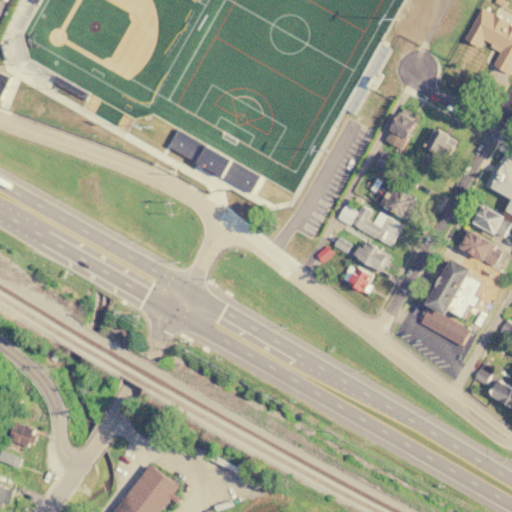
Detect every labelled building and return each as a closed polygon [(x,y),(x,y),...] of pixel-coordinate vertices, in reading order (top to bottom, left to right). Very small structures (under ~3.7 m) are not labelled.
[(465,38),(480,47),(484,39),(493,44),(491,46),(501,51),(493,65),(511,74),(511,72),(511,23),(511,22),(494,12),(493,13),(482,7),(465,38)] [(0,73),(9,78),(0,95),(0,73)] [(384,140),(402,108),(418,117),(400,149),(384,140)] [(423,144),(433,127),(457,140),(447,158),(423,144)] [(179,129),(170,146),(252,193),(263,176),(179,129)] [(373,166),(382,150),(397,159),(389,174),(373,166)] [(504,161),(511,165),(511,215),(504,211),(511,199),(490,186),(504,161)] [(403,183),(408,175),(418,181),(414,189),(403,183)] [(378,205),(389,184),(420,200),(408,221),(378,205)] [(478,202),(511,221),(502,239),(468,220),(478,202)] [(337,219),(349,226),(351,224),(358,228),(357,229),(389,248),(402,225),(378,212),(372,222),(366,219),(371,211),(361,205),(357,212),(345,205),(337,219)] [(457,247),(468,229),(495,245),(493,250),(499,254),(492,267),(457,247)] [(350,245),(346,253),(332,245),(336,237),(350,245)] [(390,255),(381,272),(352,256),(362,239),(390,255)] [(321,264),(315,255),(327,247),(333,256),(321,264)] [(424,304),(450,257),(469,268),(467,273),(482,282),(475,294),(479,297),(473,307),(469,305),(462,317),(447,308),(443,315),(424,304)] [(354,265),(372,275),(362,292),(345,282),(354,265)] [(421,322),(429,307),(471,331),(463,346),(421,322)] [(511,338),(499,332),(507,319),(511,322),(511,338)] [(473,377),(482,362),(494,369),(484,384),(473,377)] [(497,379),(511,387),(511,406),(489,394),(497,379)] [(36,431),(16,424),(11,440),(31,447),(36,431)] [(0,459),(18,468),(23,458),(0,448),(0,459)] [(114,511),(159,511),(172,495),(173,496),(180,486),(151,464),(114,511)] [(0,485),(0,504),(9,507),(14,489),(0,485)]
